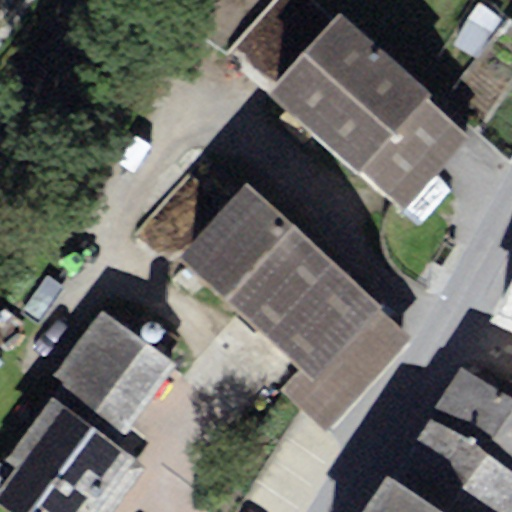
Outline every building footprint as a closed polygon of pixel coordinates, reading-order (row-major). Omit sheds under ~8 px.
[(274,0),(226,57),(270,95),(335,19),(313,0),(274,0)] [(434,92),(341,12),(335,19),(270,95),(406,212),(472,135),(428,98),(434,92)] [(385,309),(248,182),(180,255),(304,369),(318,381),(383,311),(385,309)] [(511,283),(491,319),(511,328),(511,283)] [(383,311),(318,381),(304,369),(282,392),(296,405),(327,432),(413,339),(383,311)] [(176,363),(103,312),(57,377),(64,382),(53,398),(118,445),(129,428),(176,363)] [(468,366),(433,419),(511,471),(511,396),(505,391),(468,366)] [(118,445),(53,398),(10,458),(20,465),(0,492),(0,503),(12,511),(116,511),(149,467),(118,445)] [(511,511),(511,471),(433,419),(395,480),(443,511),(511,511)] [(442,511),(387,475),(361,511),(442,511)]
